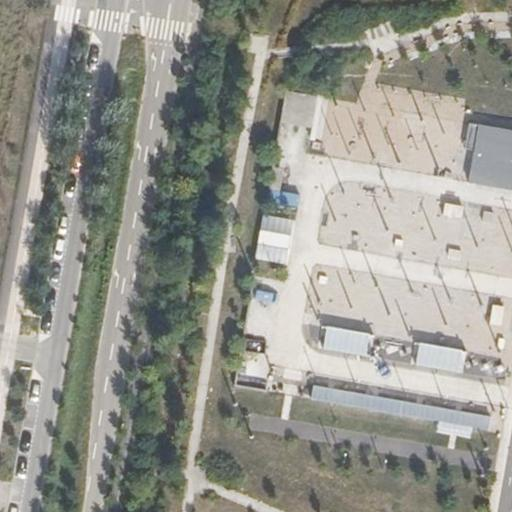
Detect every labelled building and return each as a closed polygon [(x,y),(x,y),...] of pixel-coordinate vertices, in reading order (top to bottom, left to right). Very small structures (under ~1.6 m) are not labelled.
[(317,97),(286,92),(280,123),(312,129),(317,97)] [(511,131),(480,125),(469,184),(511,191),(511,131)] [(284,169),(272,168),(269,189),(280,191),(284,169)] [(464,208),(445,205),(443,216),(462,218),(464,208)] [(504,307),(493,305),(490,324),(500,326),(504,307)] [(366,357),(369,336),(327,329),(322,349),(366,357)] [(465,353),(422,346),(418,366),(460,373),(465,353)] [(494,413),(314,381),(312,394),(492,425),(494,413)]
